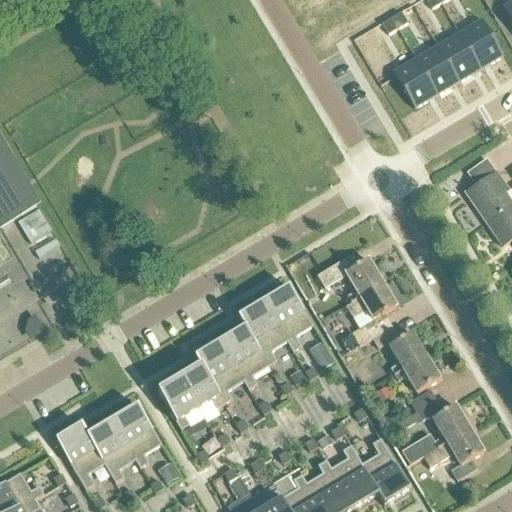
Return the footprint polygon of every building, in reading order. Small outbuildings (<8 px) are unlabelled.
[(437,0),(429,0),(426,3),(432,14),(442,8),(437,0)] [(511,6),(503,12),(511,27),(511,6)] [(401,17),(391,23),(398,34),(407,29),(401,17)] [(391,23),(381,29),(388,40),(398,34),(391,23)] [(482,25),(460,38),(481,74),(503,61),(482,25)] [(460,38),(437,51),(459,87),(481,74),(460,38)] [(437,51),(415,64),(437,100),(459,87),(437,51)] [(415,64),(393,77),(415,113),(437,100),(415,64)] [(0,149),(0,231),(0,233),(37,211),(0,149)] [(297,173),(319,160),(312,149),(291,163),(297,173)] [(465,199),(487,229),(511,211),(511,206),(506,198),(509,196),(487,165),(467,179),(476,192),(465,199)] [(511,211),(487,229),(503,252),(511,245),(511,211)] [(35,255),(56,243),(39,214),(18,227),(35,255)] [(346,300),(350,307),(382,288),(368,265),(359,271),(352,259),(317,280),(324,292),(346,279),(355,295),(346,300)] [(395,311),(382,288),(350,307),(354,314),(363,308),(373,324),(395,311)] [(301,352),(295,342),(313,331),(289,291),(263,306),(288,347),(287,347),(293,357),(301,352)] [(75,317),(92,307),(84,294),(68,304),(75,317)] [(245,332),(269,372),(277,367),(270,357),(287,347),(288,347),(263,306),(238,322),(244,332),(245,332)] [(372,343),(392,332),(386,322),(367,333),(365,329),(351,338),(359,351),(372,343)] [(244,387),(248,395),(257,390),(252,382),(269,372),(245,332),(244,332),(220,347),(244,387)] [(398,341),(392,332),(372,343),(378,352),(398,341)] [(351,338),(342,344),(350,356),(358,351),(351,338)] [(390,373),(394,379),(425,361),(412,338),(389,351),(399,367),(390,373)] [(202,371),(224,409),(232,405),(227,397),(244,387),(220,347),(195,362),(201,372),(202,371)] [(310,354),(322,374),(332,368),(320,349),(310,354)] [(439,384),(425,361),(394,379),(398,386),(407,381),(417,397),(439,384)] [(212,406),(217,414),(224,409),(202,371),(201,372),(180,384),(198,414),(212,406)] [(305,377),(310,385),(318,380),(313,372),(305,377)] [(295,389),(305,383),(300,375),(290,381),(295,389)] [(158,397),(181,435),(189,430),(185,422),(198,414),(180,384),(158,397)] [(280,392),(285,400),(294,395),(289,387),(280,392)] [(382,406),(391,400),(386,392),(377,397),(382,406)] [(430,395),(410,406),(416,416),(436,404),(430,395)] [(255,405),(259,411),(265,408),(261,401),(255,405)] [(441,413),(436,404),(416,416),(420,423),(421,425),(441,413)] [(259,411),(264,420),(272,415),(267,406),(265,408),(259,411)] [(135,466),(140,474),(149,469),(144,461),(162,450),(138,410),(112,425),(136,465),(135,466)] [(433,446),(437,453),(469,433),(455,411),(433,424),(443,440),(433,446)] [(354,418),(359,427),(367,422),(362,413),(354,418)] [(387,434),(391,441),(420,423),(416,416),(387,434)] [(235,429),(240,437),(249,432),(244,424),(235,429)] [(105,470),(116,489),(124,484),(119,476),(135,466),(136,465),(112,425),(88,440),(87,440),(105,470)] [(56,445),(86,495),(94,490),(88,480),(105,470),(87,440),(88,440),(82,429),(56,445)] [(331,437),(336,445),(344,440),(339,432),(331,437)] [(483,457),(469,433),(437,453),(422,462),(429,473),(453,458),(460,471),(452,476),(457,485),(476,473),(471,464),(483,457)] [(217,443),(222,452),(231,447),(226,438),(217,443)] [(322,454),(333,448),(328,440),(317,446),(322,454)] [(215,443),(206,448),(212,458),(221,453),(215,443)] [(305,448),(310,457),(318,452),(313,443),(305,448)] [(378,500),(384,511),(411,495),(381,444),(372,449),(378,460),(361,470),(379,500),(378,500)] [(330,475),(352,511),(358,511),(378,500),(379,500),(361,470),(362,469),(351,451),(343,456),(347,464),(330,475)] [(196,460),(201,468),(209,463),(204,455),(196,460)] [(278,461),(283,469),(292,464),(286,456),(278,461)] [(250,470),(255,478),(264,473),(259,465),(250,470)] [(306,489),(319,511),(352,511),(330,475),(331,474),(326,466),(318,471),(323,479),(307,489),(306,489)] [(224,478),(229,487),(237,482),(232,473),(224,478)] [(163,480),(167,488),(177,482),(172,474),(163,480)] [(53,483),(58,492),(67,487),(62,478),(53,483)] [(36,505),(44,500),(39,492),(31,497),(20,479),(0,490),(0,511),(22,511),(36,504),(36,505)] [(319,511),(306,489),(307,489),(302,481),(293,486),(298,494),(282,503),(281,504),(285,511),(319,511)] [(238,506),(250,499),(241,484),(229,491),(238,506)] [(150,490),(155,499),(164,493),(159,485),(150,490)] [(122,499),(127,508),(136,503),(131,494),(122,499)] [(285,511),(281,504),(282,503),(277,495),(269,500),(273,509),(267,511),(285,511)] [(65,503),(70,511),(79,507),(74,498),(65,503)] [(183,504),(187,511),(188,511),(196,507),(191,499),(183,504)] [(93,507),(96,511),(103,511),(106,510),(101,502),(93,507)]
